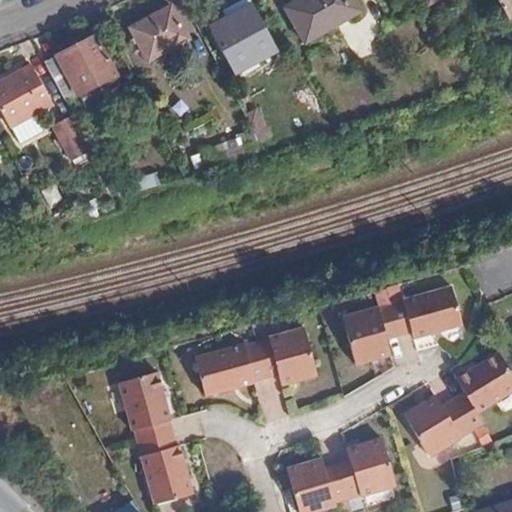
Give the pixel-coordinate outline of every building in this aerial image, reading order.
[(360,11),(352,0),(302,0),(287,10),(306,42),(360,11)] [(511,0),(497,0),(508,19),(511,16),(511,0)] [(278,48),(252,3),(208,27),(236,70),(278,48)] [(187,39),(167,5),(130,27),(148,59),(187,39)] [(94,34),(43,60),(67,101),(115,74),(94,34)] [(51,100),(32,67),(0,84),(0,110),(8,124),(51,100)] [(255,108),(242,114),(253,140),(267,134),(255,108)] [(76,160),(95,150),(75,115),(56,125),(76,160)] [(218,151),(238,141),(232,129),(211,139),(218,151)] [(36,189),(43,206),(57,200),(50,183),(36,189)] [(397,282),(375,290),(379,305),(343,316),(357,363),(393,353),(388,335),(413,327),(415,336),(464,321),(452,283),(401,298),(397,282)] [(281,385),(316,375),(301,328),(267,337),(266,340),(241,348),(238,346),(192,359),(204,397),(251,385),(251,380),(276,373),(281,385)] [(511,371),(500,351),(457,376),(465,391),(441,406),(434,394),(404,412),(428,453),(458,435),(460,437),(485,422),(477,411),(511,388),(511,371)] [(155,372),(116,383),(130,431),(134,432),(141,458),(139,460),(154,507),(193,496),(179,449),(176,449),(168,422),(169,419),(155,372)] [(289,463),(302,511),(337,502),(337,498),(362,491),(363,495),(398,485),(384,437),(350,446),(353,456),(327,463),(323,453),(289,463)] [(511,511),(511,493),(475,505),(477,511),(511,511)]
